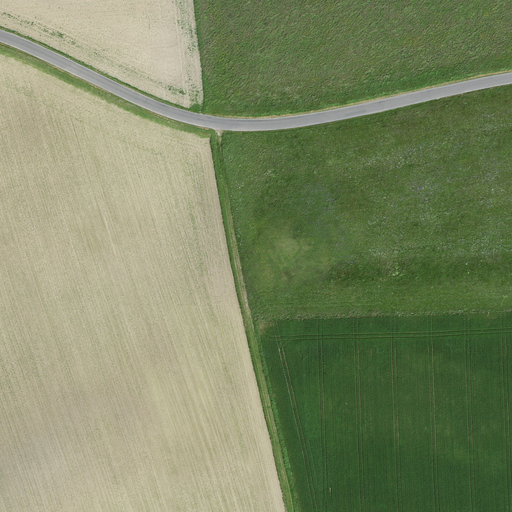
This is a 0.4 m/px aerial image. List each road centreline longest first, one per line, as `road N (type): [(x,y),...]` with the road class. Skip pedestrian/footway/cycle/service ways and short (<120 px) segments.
road 1 (tertiary): [(0,36),(154,106),(238,124),(301,121),(511,76)]
road 2 (track): [(222,122),(217,143),(289,511)]
